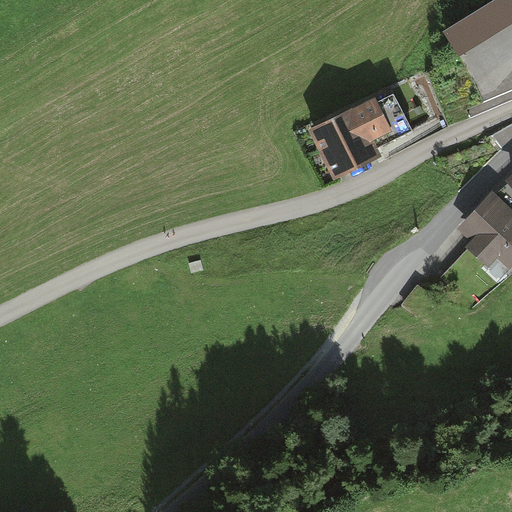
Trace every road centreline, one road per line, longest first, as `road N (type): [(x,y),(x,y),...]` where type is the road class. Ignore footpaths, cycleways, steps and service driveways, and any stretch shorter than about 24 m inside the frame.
road 1 (unclassified): [(511,109),(348,190),(147,247),(0,314)]
road 2 (unclassified): [(173,511),(341,347),(434,233),(511,155)]
